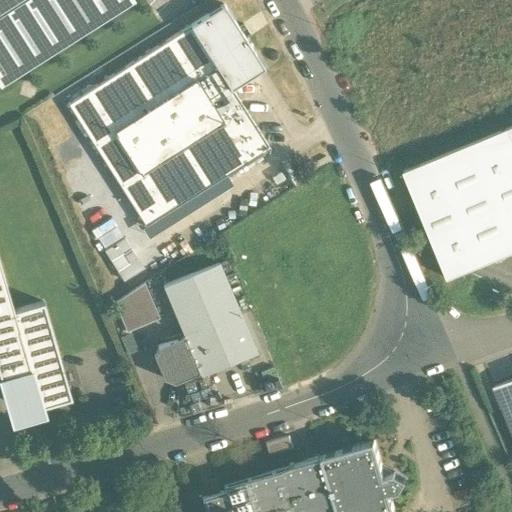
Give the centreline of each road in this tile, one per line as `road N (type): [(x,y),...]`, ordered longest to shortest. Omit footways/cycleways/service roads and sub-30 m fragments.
road 1 (unclassified): [(0,495),(348,391),(399,347)]
road 2 (unclassified): [(399,347),(403,286),(282,0)]
